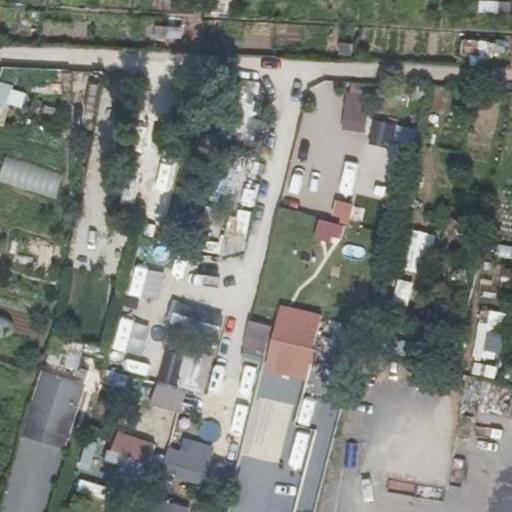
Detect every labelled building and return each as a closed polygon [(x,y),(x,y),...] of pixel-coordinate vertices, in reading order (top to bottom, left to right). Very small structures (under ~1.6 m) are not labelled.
[(459,59),(503,62),(504,42),(460,39),(459,59)] [(343,132),(368,133),(370,85),(346,83),(343,132)] [(0,174),(0,183),(54,199),(62,173),(5,156),(0,174)] [(148,209),(151,183),(125,180),(121,205),(148,209)] [(348,223),(354,205),(336,199),(330,217),(348,223)] [(320,219),(314,238),(338,246),(344,227),(320,219)] [(422,275),(433,235),(412,229),(401,269),(422,275)] [(358,261),(352,293),(368,297),(374,264),(358,261)] [(203,394),(224,315),(175,302),(168,326),(182,330),(168,385),(203,394)] [(244,455),(283,464),(317,315),(277,306),(244,455)] [(491,361),(501,318),(482,314),(472,357),(491,361)] [(111,353),(124,357),(134,326),(121,322),(111,353)] [(42,370),(20,436),(65,451),(87,385),(42,370)] [(461,448),(490,452),(493,428),(464,424),(461,448)] [(119,431),(110,459),(147,471),(156,443),(119,431)] [(231,468),(211,464),(215,446),(175,436),(166,476),(226,491),(231,468)] [(186,511),(188,507),(157,501),(154,511),(186,511)]
